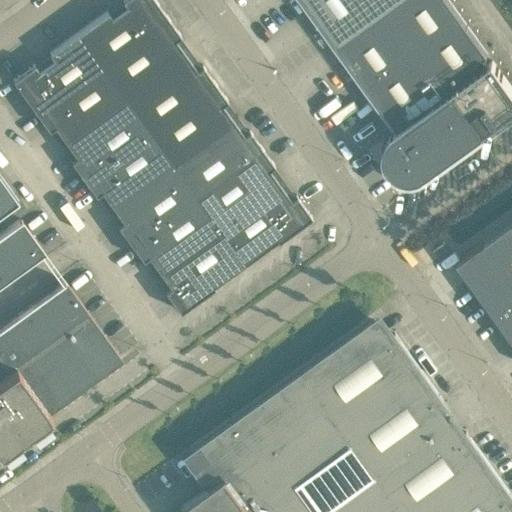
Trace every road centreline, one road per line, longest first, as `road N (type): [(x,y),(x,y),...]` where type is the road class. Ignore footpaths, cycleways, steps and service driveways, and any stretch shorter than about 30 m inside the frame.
road 1 (unclassified): [(0,117),(188,380)]
road 2 (unclassified): [(376,242),(205,0)]
road 3 (unclassified): [(188,380),(376,242)]
road 4 (unclassified): [(511,426),(376,242)]
road 5 (unclassified): [(90,451),(188,380)]
